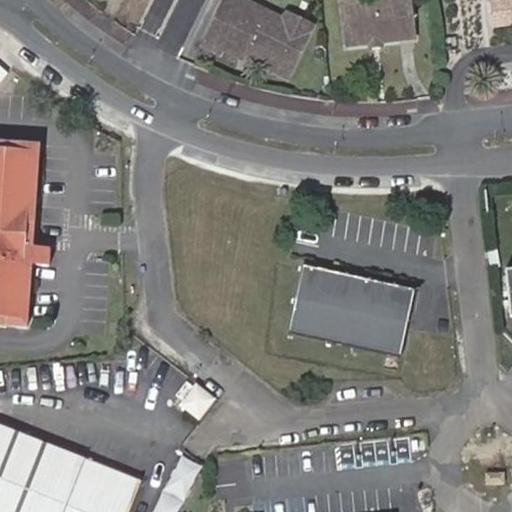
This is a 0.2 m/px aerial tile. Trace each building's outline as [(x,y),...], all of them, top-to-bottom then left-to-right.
[(285,15),(253,0),(224,0),(204,41),(221,49),(223,44),(242,53),(249,40),(256,44),(258,51),(270,56),(291,67),(309,30),(286,19),(285,15)] [(341,0),(346,40),(370,37),(372,34),(377,33),(380,36),(414,32),(410,0),(341,0)] [(511,0),(494,0),(497,22),(511,20),(511,0)] [(314,22),(288,9),(285,15),(286,19),(309,30),(314,22)] [(249,57),(258,51),(256,44),(249,40),(242,53),(249,57)] [(271,64),(289,72),(291,67),(270,56),(271,64)] [(62,244),(43,243),(49,142),(0,139),(0,320),(39,322),(42,265),(61,266),(62,244)] [(421,282),(308,259),(294,328),(408,351),(421,282)] [(132,511),(147,476),(0,417),(0,511),(132,511)] [(186,453),(155,511),(180,511),(206,463),(186,453)] [(505,473),(485,473),(486,486),(505,485),(505,473)]
